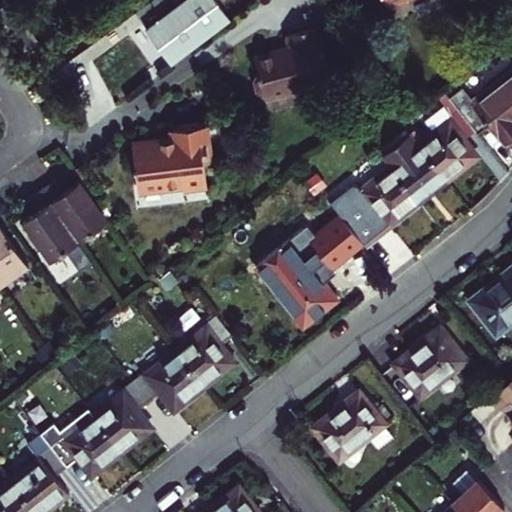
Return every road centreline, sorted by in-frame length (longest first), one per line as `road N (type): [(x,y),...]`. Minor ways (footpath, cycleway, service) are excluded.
road 1 (residential): [(511,205),(243,422)]
road 2 (unknown): [(14,103),(140,0)]
road 3 (residential): [(243,422),(127,511)]
